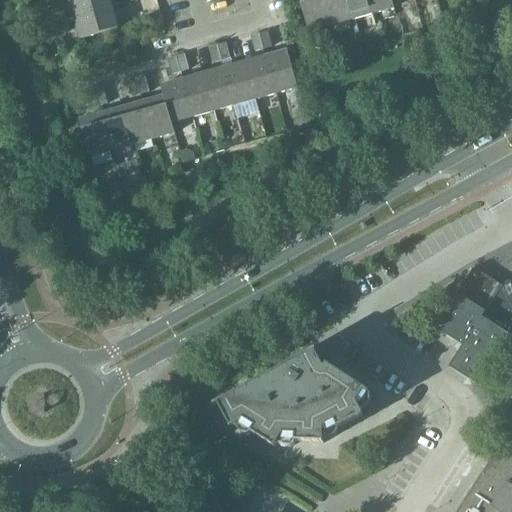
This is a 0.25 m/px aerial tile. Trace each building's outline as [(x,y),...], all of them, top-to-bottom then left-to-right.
[(69,0),(75,18),(112,7),(109,0),(69,0)] [(323,0),(300,0),(309,33),(331,26),(323,0)] [(323,0),(331,26),(352,21),(346,0),(323,0)] [(373,15),(368,0),(346,0),(352,21),(373,15)] [(368,0),(373,15),(395,9),(392,0),(368,0)] [(75,18),(81,40),(118,29),(112,7),(75,18)] [(52,24),(67,20),(65,11),(49,15),(52,24)] [(67,20),(52,24),(54,33),(69,28),(67,20)] [(260,34),(264,50),(273,47),(268,32),(260,34)] [(264,50),(260,34),(251,37),(255,52),(264,50)] [(218,46),(222,61),(231,59),(227,43),(218,46)] [(222,61),(218,46),(209,48),(214,64),(222,61)] [(288,51),(266,57),(277,95),(298,89),(288,51)] [(176,58),(181,73),(189,70),(185,55),(176,58)] [(277,95),(266,57),(245,63),(256,101),(277,95)] [(181,73),(176,58),(168,60),(172,75),(181,73)] [(256,101),(245,63),(224,69),(235,106),(256,101)] [(235,106),(224,69),(204,75),(214,112),(235,106)] [(214,112),(204,75),(183,81),(193,118),(214,112)] [(137,80),(141,95),(150,93),(146,77),(137,80)] [(141,95),(137,80),(128,82),(133,98),(141,95)] [(193,118),(183,81),(161,87),(164,97),(172,124),(173,124),(193,118)] [(95,91),(100,107),(108,104),(104,89),(95,91)] [(100,107),(95,91),(87,94),(91,109),(100,107)] [(172,124),(164,97),(144,103),(155,140),(175,134),(173,124),(172,124)] [(155,140),(144,103),(122,109),(133,146),(155,140)] [(133,146),(122,109),(102,115),(112,152),(133,146)] [(102,115),(80,121),(90,158),(112,152),(102,115)] [(221,140),(212,142),(215,152),(224,149),(221,140)] [(188,150),(180,152),(184,163),(197,160),(195,153),(188,150)] [(119,179),(107,182),(110,193),(122,190),(119,179)] [(481,318),(511,338),(511,292),(510,283),(509,283),(507,284),(505,286),(504,288),(474,269),(457,296),(460,298),(439,331),(463,347),(481,318)] [(497,363),(511,339),(511,338),(481,318),(463,347),(450,368),(475,384),(491,360),(497,363)] [(328,366),(327,367),(330,369),(326,376),(309,366),(310,364),(310,363),(310,362),(310,361),(310,359),(309,358),(309,357),(308,356),(306,355),(304,354),(302,354),(300,355),(298,356),(297,357),(283,380),(275,376),(277,375),(276,373),(264,380),(215,406),(216,407),(219,406),(232,429),(245,422),(255,428),(252,433),(276,449),(279,444),(289,448),(291,448),(293,447),(294,446),(295,445),(295,444),(296,443),(324,444),(325,439),(335,437),(336,436),(337,435),(338,435),(339,434),(339,433),(339,432),(339,431),(339,430),(339,429),(364,416),(357,403),(364,393),(369,396),(371,394),(328,366)] [(481,475),(477,481),(457,511),(511,511),(511,427),(506,437),(482,475),(481,475)]
